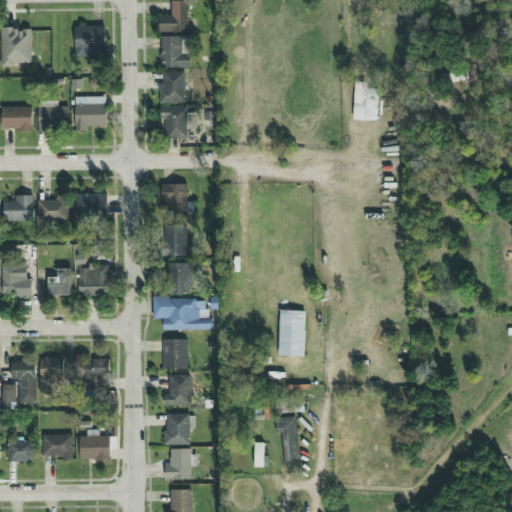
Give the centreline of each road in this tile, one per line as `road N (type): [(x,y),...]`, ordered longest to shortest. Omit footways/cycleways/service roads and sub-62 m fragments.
road 1 (residential): [(131,0),(137,511)]
road 2 (residential): [(218,159),(0,162)]
road 3 (residential): [(137,492),(0,493)]
road 4 (residential): [(136,327),(0,328)]
